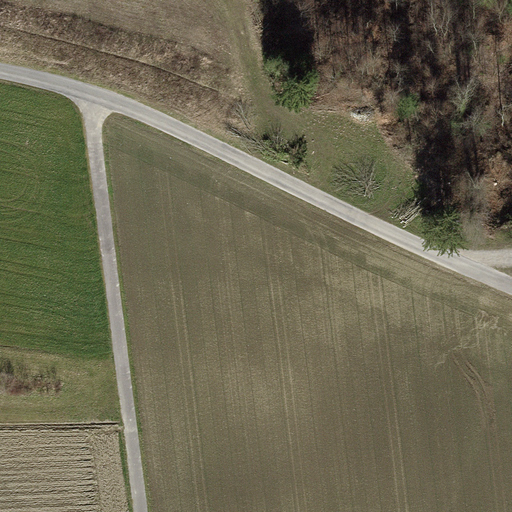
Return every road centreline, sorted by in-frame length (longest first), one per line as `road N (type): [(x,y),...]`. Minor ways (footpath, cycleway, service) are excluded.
road 1 (track): [(0,72),(93,96),(511,284)]
road 2 (track): [(93,96),(144,511)]
